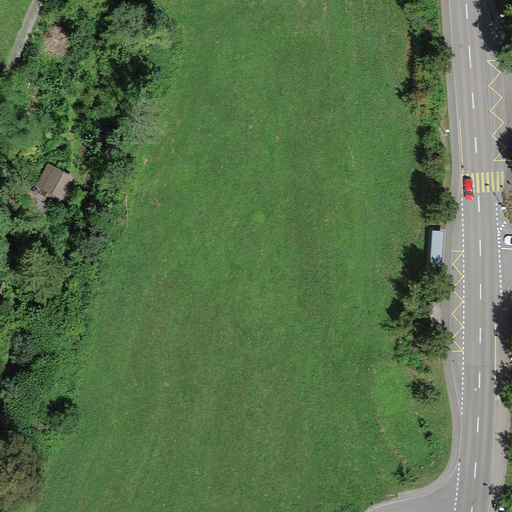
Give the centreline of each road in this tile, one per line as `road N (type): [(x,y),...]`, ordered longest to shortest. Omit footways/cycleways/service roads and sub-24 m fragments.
road 1 (secondary): [(482,245),(471,511)]
road 2 (secondary): [(466,0),(482,245)]
road 3 (track): [(40,0),(0,118)]
